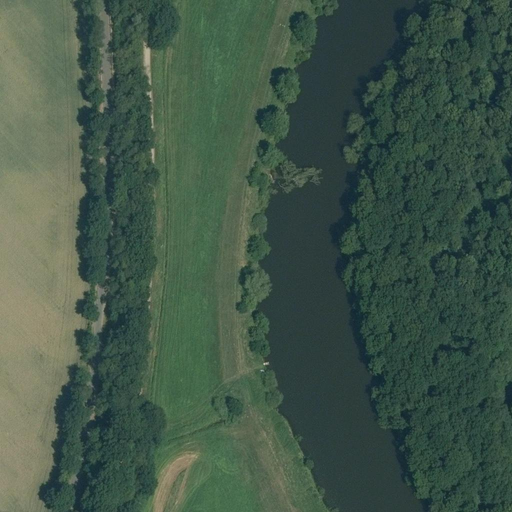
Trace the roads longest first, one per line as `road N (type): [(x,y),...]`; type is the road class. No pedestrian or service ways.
road 1 (track): [(153,0),(152,287),(108,511)]
road 2 (unclassified): [(71,511),(107,342),(116,227),(113,0)]
